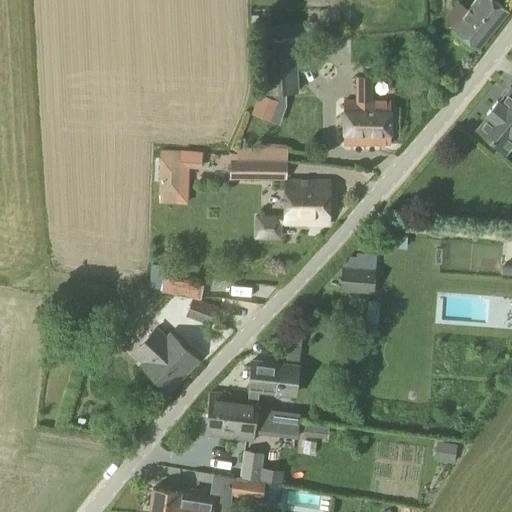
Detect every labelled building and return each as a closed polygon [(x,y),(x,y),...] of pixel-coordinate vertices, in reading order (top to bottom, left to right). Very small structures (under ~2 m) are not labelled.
[(474,0),(451,29),(477,49),(506,12),(490,0),(474,0)] [(262,19),(265,94),(298,92),(296,42),(276,43),(275,18),(262,19)] [(342,144),(388,145),(389,101),(370,101),(370,90),(368,90),(368,78),(355,78),(355,101),(342,101),(342,144)] [(477,132),(504,153),(511,143),(511,91),(510,90),(477,132)] [(251,116),(267,122),(275,103),(258,97),(251,116)] [(157,198),(179,199),(181,160),(159,159),(157,198)] [(260,160),(235,159),(229,159),(229,165),(228,180),(284,180),(284,165),(260,165),(260,160)] [(253,238),(282,239),(283,224),(327,225),(329,181),(285,181),(283,218),(254,216),(253,238)] [(341,269),(340,292),(372,294),(374,271),(341,269)] [(168,277),(167,295),(206,297),(207,279),(168,277)] [(187,318),(211,325),(216,309),(192,302),(187,318)] [(140,365),(167,391),(196,360),(169,334),(140,365)] [(277,383),(278,365),(250,362),(247,390),(248,391),(248,397),(209,393),(207,413),(254,418),(257,392),(275,394),(276,388),(279,388),(280,383),(277,383)] [(254,418),(207,413),(205,435),(252,440),(254,418)] [(439,443),(437,459),(452,462),(455,445),(439,443)] [(237,477),(258,480),(261,451),(240,449),(237,477)] [(281,483),(258,480),(237,477),(232,476),(229,495),(262,499),(278,502),(281,483)] [(148,510),(161,511),(210,511),(212,499),(179,494),(180,492),(151,488),(148,510)] [(316,506),(317,491),(292,490),(292,505),(316,506)] [(355,509),(372,508),(371,495),(354,496),(355,509)]
